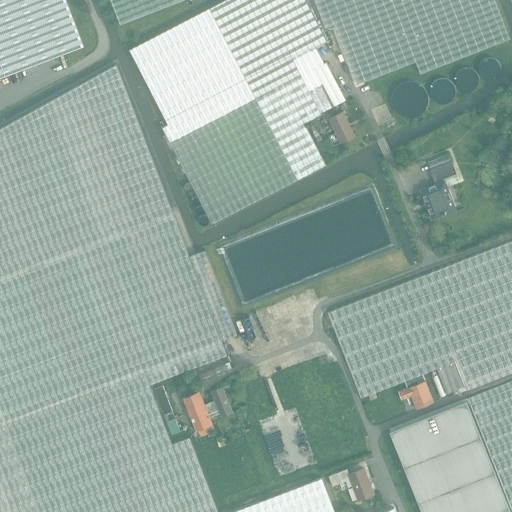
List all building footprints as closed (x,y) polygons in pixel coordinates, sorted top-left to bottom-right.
[(65,0),(0,0),(0,76),(62,53),(82,45),(65,0)] [(110,0),(120,24),(181,0),(110,0)] [(321,113),(333,106),(314,68),(325,62),(317,47),(328,41),(306,0),(225,0),(129,50),(168,124),(163,127),(214,222),(262,197),(316,169),(326,164),(304,122),(322,114),(321,113)] [(314,0),(326,29),(334,25),(357,85),(416,62),(421,74),(510,39),(494,0),(314,0)] [(345,100),(325,62),(314,68),(333,106),(345,100)] [(0,511),(393,511),(392,509),(384,511),(334,511),(322,478),(254,504),(232,511),(218,511),(195,449),(190,437),(187,438),(172,444),(155,400),(149,385),(227,355),(222,340),(237,334),(206,250),(197,254),(194,255),(190,257),(117,66),(117,64),(116,64),(0,129),(0,511)] [(341,142),(354,135),(343,112),(330,118),(341,142)] [(422,190),(433,218),(442,214),(442,215),(446,213),(455,209),(443,178),(457,173),(454,164),(431,172),(436,185),(422,190)] [(428,274),(329,314),(336,332),(361,397),(404,380),(407,387),(409,386),(415,384),(425,380),(422,373),(436,367),(455,360),(465,386),(466,390),(473,387),(511,371),(511,241),(428,275),(428,274)] [(269,303),(239,314),(244,328),(254,324),(260,343),(276,338),(268,316),(273,314),(269,303)] [(191,371),(195,382),(231,367),(227,356),(191,371)] [(455,360),(436,367),(447,393),(465,386),(455,360)] [(407,387),(398,390),(402,399),(402,400),(412,396),(416,408),(433,402),(433,400),(425,380),(415,384),(409,386),(407,387)] [(467,400),(466,401),(510,511),(511,511),(511,380),(467,398),(467,400)] [(180,431),(175,418),(163,385),(155,389),(172,434),(180,431)] [(222,415),(232,412),(222,387),(211,391),(215,400),(205,404),(200,391),(184,397),(200,437),(215,431),(209,417),(221,413),(222,415)] [(416,421),(390,432),(396,446),(422,511),(510,511),(466,401),(416,421)] [(280,475),(317,462),(298,408),(261,421),(280,475)] [(358,500),(374,494),(364,469),(350,475),(347,469),(329,476),(333,486),(346,481),(348,487),(352,486),(358,500)]
